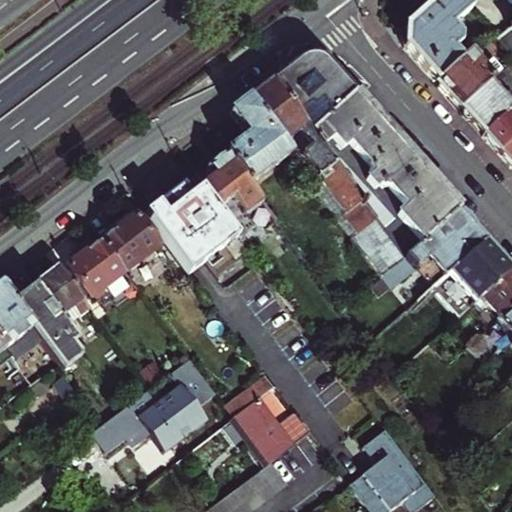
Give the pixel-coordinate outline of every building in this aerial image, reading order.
[(470,11),(460,0),(438,0),(406,30),(404,49),(436,84),(468,55),(459,45),(466,39),(465,32),(457,23),(470,11)] [(511,26),(496,40),(511,57),(511,26)] [(459,110),(495,78),(499,74),(476,48),(468,55),(436,84),(459,110)] [(270,85),(296,119),(307,110),(311,113),(317,108),(321,114),(318,117),(323,123),(351,98),(322,66),(298,64),(285,74),(270,85)] [(511,108),(511,96),(495,78),(459,110),(482,135),(511,108)] [(296,119),(270,85),(259,94),(246,104),(288,159),(300,157),(344,215),(342,216),(356,234),(374,221),(320,151),(308,135),(296,119)] [(418,245),(454,213),(351,98),(323,123),(308,135),(320,151),(329,143),(340,155),(345,150),(364,171),(362,172),(367,177),(360,183),(371,194),(375,191),(377,193),(379,191),(381,193),(383,191),(400,209),(391,217),(418,245)] [(225,158),(249,188),(288,159),(246,104),(235,112),(254,136),(225,158)] [(500,155),(511,144),(511,108),(482,135),(500,155)] [(511,144),(500,155),(511,168),(511,144)] [(210,178),(198,188),(238,240),(253,229),(245,219),(262,206),(249,188),(225,158),(221,161),(216,159),(210,164),(210,169),(206,172),(210,178)] [(198,188),(192,181),(142,219),(188,278),(205,265),(217,281),(249,256),(238,240),(198,188)] [(418,245),(402,259),(379,279),(388,291),(424,260),(442,279),(482,244),(454,213),(418,245)] [(133,219),(99,245),(123,276),(157,250),(133,219)] [(402,259),(374,221),(356,234),(349,239),(379,279),(402,259)] [(457,319),(477,301),(509,273),(491,253),(482,244),(442,279),(430,290),(457,319)] [(123,276),(99,245),(66,271),(90,302),(123,276)] [(477,301),(496,322),(511,307),(511,277),(509,273),(477,301)] [(58,274),(35,291),(72,339),(83,331),(78,324),(89,315),(58,274)] [(0,291),(0,345),(12,361),(17,367),(44,347),(14,308),(1,291),(0,291)] [(72,339),(35,291),(14,308),(44,347),(61,369),(66,375),(79,365),(80,363),(81,361),(81,359),(80,357),(73,349),(78,346),(72,339)] [(511,307),(496,322),(493,325),(511,345),(511,344),(511,307)] [(511,345),(493,325),(484,332),(502,353),(509,347),(511,345)] [(0,371),(12,361),(0,345),(0,371)] [(148,395),(92,437),(106,458),(130,440),(134,445),(148,434),(165,457),(207,425),(198,412),(216,399),(190,364),(171,379),(180,391),(158,408),(148,395)] [(227,412),(236,424),(261,405),(275,394),(266,382),(227,412)] [(261,405),(236,424),(270,470),(272,469),(310,440),(295,420),(281,432),(261,405)] [(421,511),(435,501),(385,435),(364,452),(377,470),(349,491),(365,511),(395,511),(403,507),(406,511),(421,511)] [(272,469),(270,470),(212,511),(258,511),(288,491),(272,469)]
